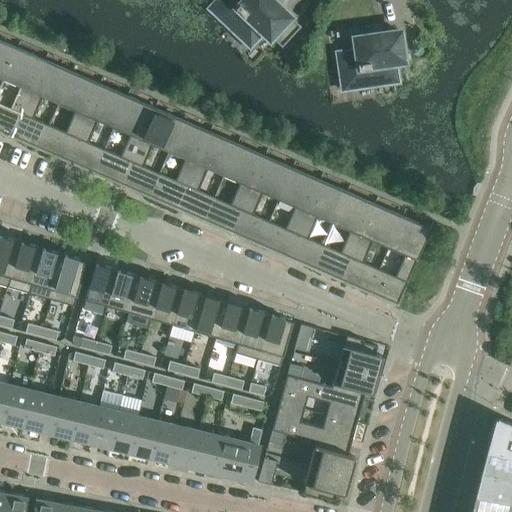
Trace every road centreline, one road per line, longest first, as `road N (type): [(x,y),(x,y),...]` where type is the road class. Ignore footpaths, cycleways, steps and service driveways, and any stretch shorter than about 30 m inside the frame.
road 1 (residential): [(454,346),(0,184)]
road 2 (residential): [(258,511),(0,458)]
road 3 (tertiary): [(454,346),(422,368),(389,511)]
road 4 (tertiary): [(431,511),(462,383),(454,346)]
road 5 (tertiary): [(454,346),(511,189)]
